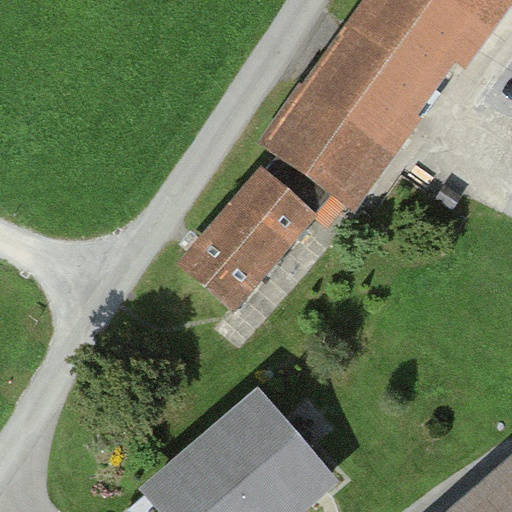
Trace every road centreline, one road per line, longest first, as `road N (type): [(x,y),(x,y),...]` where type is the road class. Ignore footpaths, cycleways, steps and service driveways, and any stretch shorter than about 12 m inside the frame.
road 1 (track): [(511,460),(439,511),(29,511),(0,480)]
road 2 (track): [(101,295),(308,0)]
road 3 (track): [(0,470),(101,295)]
